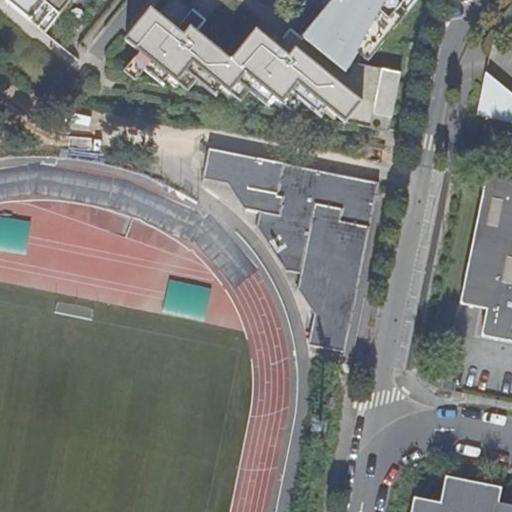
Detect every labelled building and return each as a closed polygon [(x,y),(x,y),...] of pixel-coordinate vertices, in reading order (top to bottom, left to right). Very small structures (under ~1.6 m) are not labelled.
[(7,0),(6,2),(45,34),(72,0),(7,0)] [(316,0),(314,3),(326,13),(304,40),(313,47),(305,56),(284,39),(268,26),(261,34),(257,31),(232,61),(195,31),(200,25),(180,8),(185,3),(181,0),(169,0),(158,14),(153,9),(126,41),(141,53),(152,63),(188,92),(204,73),(241,103),(256,84),(293,114),(309,94),(345,124),(371,129),(374,115),(393,118),(401,73),(355,64),(362,56),(373,42),(379,47),(379,48),(393,30),(390,28),(394,22),(391,20),(406,0),(316,0)] [(393,30),(417,0),(406,0),(391,20),(394,22),(390,28),(393,30)] [(207,21),(185,3),(180,8),(200,25),(202,27),(207,21)] [(291,29),(284,39),(305,56),(313,47),(304,40),(291,29)] [(373,42),(362,56),(368,61),(379,47),(373,42)] [(125,72),(136,82),(152,63),(141,53),(125,72)] [(511,99),(486,79),(484,88),(511,110),(511,99)] [(511,124),(511,110),(484,88),(478,117),(511,124)] [(371,129),(390,133),(393,118),(374,115),(371,129)] [(295,157),(297,148),(262,141),(261,150),(259,159),(293,166),(295,157)] [(380,183),(293,166),(259,159),(210,149),(203,180),(228,185),(245,210),(259,213),(257,227),(286,271),(301,275),(299,289),(319,293),(315,314),(308,345),(346,353),(380,183)] [(511,175),(488,171),(460,306),(487,311),(482,338),(511,343),(511,175)] [(299,289),(315,314),(319,293),(299,289)] [(511,511),(511,504),(500,502),(503,487),(447,476),(441,503),(416,498),(412,511),(511,511)]
